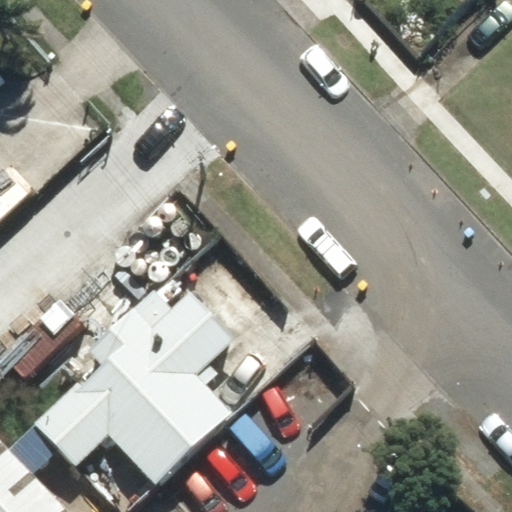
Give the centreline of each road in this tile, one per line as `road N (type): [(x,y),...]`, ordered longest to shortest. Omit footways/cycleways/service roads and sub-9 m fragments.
road 1 (residential): [(185,0),(511,360)]
road 2 (unknown): [(243,63),(0,274)]
